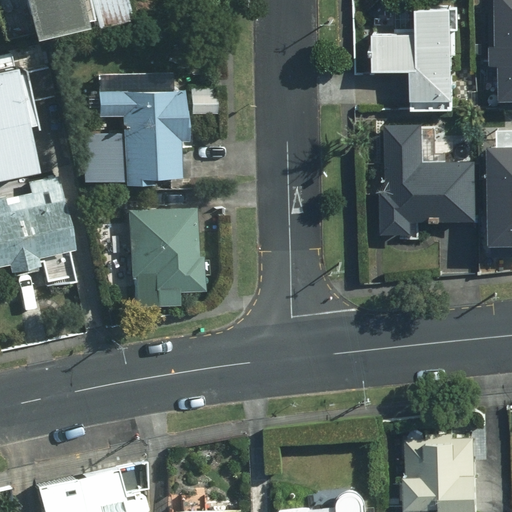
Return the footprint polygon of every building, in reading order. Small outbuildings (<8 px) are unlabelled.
[(89,0),(33,0),(40,27),(93,15),(89,0)] [(130,0),(106,0),(111,19),(134,13),(130,0)] [(511,0),(495,0),(497,96),(511,95),(511,0)] [(423,93),(460,92),(459,1),(423,2),(423,26),(379,27),(380,65),(423,64),(423,93)] [(19,61),(0,64),(0,170),(41,162),(19,61)] [(182,134),(189,134),(188,85),(100,87),(101,114),(125,113),(126,177),(184,176),(182,134)] [(491,189),(511,187),(511,114),(488,116),(491,189)] [(429,119),(389,121),(392,175),(393,186),(386,186),(388,230),(420,229),(419,214),(484,211),(481,155),(431,157),(429,119)] [(0,257),(12,255),(14,264),(38,259),(36,251),(74,243),(59,172),(31,178),(33,190),(0,196),(0,257)] [(203,252),(200,252),(197,203),(135,207),(140,298),(181,296),(181,283),(205,282),(203,252)] [(484,471),(479,471),(478,435),(411,436),(411,503),(449,503),(449,511),(485,510),(484,471)] [(133,511),(122,465),(40,484),(47,511),(133,511)] [(341,503),(286,509),(286,511),(372,511),(371,496),(366,488),(357,485),(345,489),(342,495),(341,503)]
